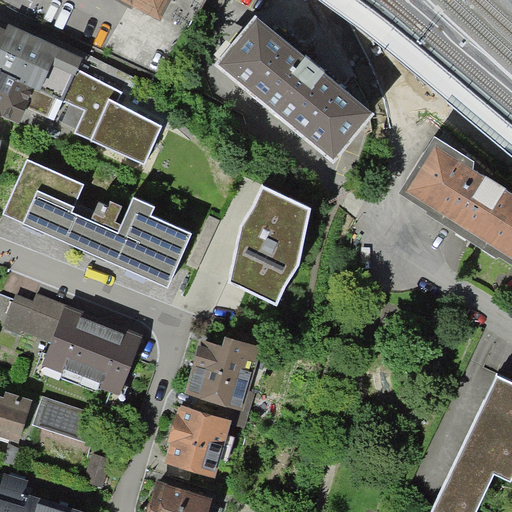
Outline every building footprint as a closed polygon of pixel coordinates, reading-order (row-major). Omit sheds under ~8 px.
[(172,0),(120,0),(161,21),(172,0)] [(374,113),(255,15),(214,65),(332,163),(374,113)] [(83,57),(9,23),(6,29),(0,26),(0,72),(56,97),(84,110),(74,133),(143,164),(162,124),(118,103),(123,91),(77,69),(83,57)] [(47,117),(56,97),(0,72),(0,114),(19,123),(26,107),(47,117)] [(434,135),(398,192),(427,210),(425,213),(497,258),(498,257),(511,265),(511,193),(471,168),(475,161),(434,135)] [(85,184),(27,158),(2,214),(168,287),(192,233),(152,215),(156,206),(133,196),(121,223),(116,221),(123,206),(111,201),(108,206),(99,201),(91,219),(73,211),(85,184)] [(311,208),(262,184),(254,204),(239,225),(227,283),(277,305),(285,288),(300,262),(311,208)] [(65,304),(37,293),(33,301),(22,330),(24,331),(51,342),(65,304)] [(22,330),(33,301),(15,294),(2,327),(22,335),(24,331),(22,330)] [(143,335),(65,304),(51,342),(42,365),(119,395),(143,335)] [(200,339),(184,393),(220,404),(242,411),(248,391),(261,346),(225,336),(222,346),(200,339)] [(511,381),(497,374),(431,511),(477,511),(495,475),(511,483),(511,481),(511,381)] [(0,435),(18,442),(32,400),(6,391),(4,397),(0,395),(0,435)] [(220,404),(216,416),(232,420),(231,425),(245,429),(256,393),(248,391),(242,411),(220,404)] [(99,414),(41,395),(32,424),(90,442),(99,414)] [(216,416),(181,405),(178,414),(176,413),(167,442),(170,443),(164,462),(215,477),(220,459),(227,435),(231,425),(232,420),(216,416)] [(235,437),(227,435),(220,459),(227,461),(235,437)] [(110,459),(93,454),(85,481),(102,486),(110,459)] [(88,511),(25,493),(28,480),(4,473),(1,484),(0,484),(0,511),(88,511)] [(208,511),(212,498),(157,481),(147,511),(208,511)]
